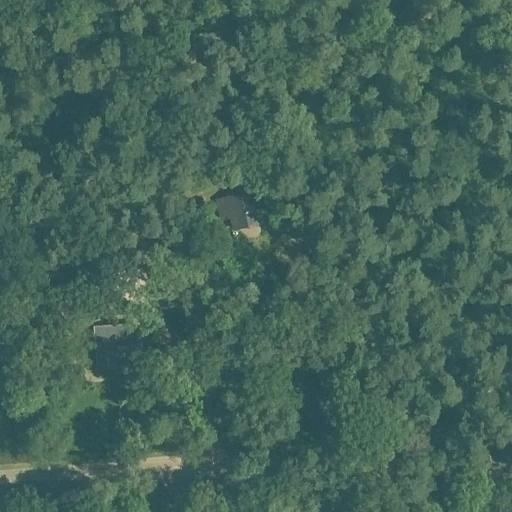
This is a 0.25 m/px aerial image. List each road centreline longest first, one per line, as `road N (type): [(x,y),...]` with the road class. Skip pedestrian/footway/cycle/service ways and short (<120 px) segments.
road 1 (track): [(91,0),(186,70),(181,184),(214,270),(206,356),(221,462)]
road 2 (track): [(511,474),(305,457),(221,462)]
road 3 (unclassified): [(0,477),(221,462)]
